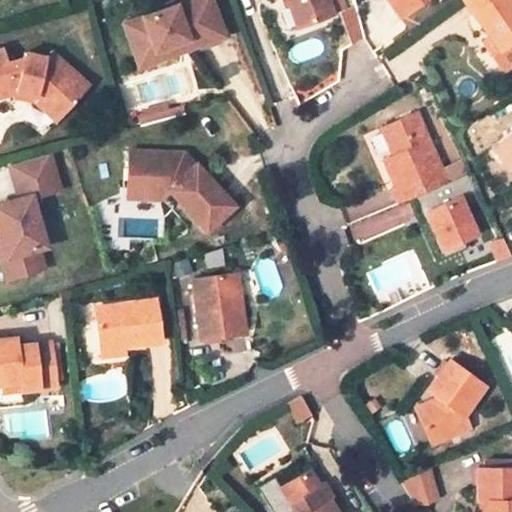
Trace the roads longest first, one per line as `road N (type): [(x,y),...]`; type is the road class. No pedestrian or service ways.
road 1 (residential): [(360,50),(361,79),(284,146),(352,351)]
road 2 (residential): [(316,368),(208,421),(183,447),(45,511)]
road 3 (residential): [(511,278),(352,351)]
road 4 (residential): [(404,511),(316,368)]
